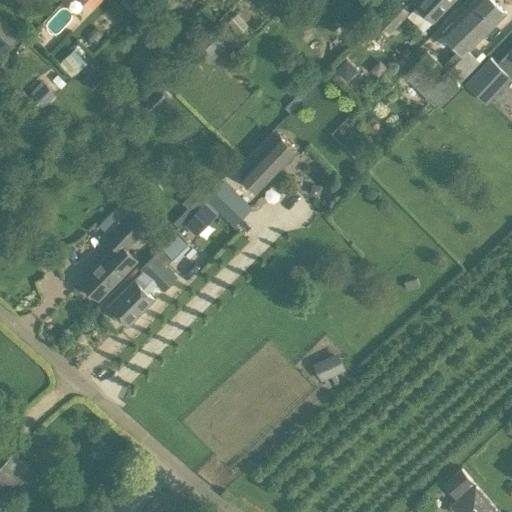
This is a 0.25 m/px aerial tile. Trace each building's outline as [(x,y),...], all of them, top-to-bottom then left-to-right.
[(386,33),(408,11),(404,6),(398,0),(394,0),(381,15),(375,21),(386,33)] [(506,12),(494,0),(472,0),(441,31),(458,48),(442,63),(427,49),(403,73),(436,106),(480,61),(468,49),(506,12)] [(422,28),(431,19),(432,20),(452,0),(416,0),(414,2),(420,7),(410,17),(422,28)] [(0,45),(14,31),(0,17),(0,45)] [(195,48),(201,53),(216,37),(211,32),(195,48)] [(212,59),(227,45),(219,36),(204,50),(212,59)] [(61,61),(75,75),(92,58),(78,44),(61,61)] [(510,76),(511,77),(511,46),(508,50),(509,50),(498,62),(490,54),(463,83),(486,103),(510,76)] [(346,79),(356,68),(346,58),(335,68),(346,79)] [(85,76),(93,85),(106,75),(98,66),(85,76)] [(33,88),(44,102),(56,92),(45,78),(33,88)] [(159,82),(138,101),(152,116),(172,96),(159,82)] [(280,134),(241,174),(256,189),(295,149),(280,134)] [(205,197),(232,224),(250,206),(223,179),(205,197)] [(137,258),(125,247),(145,227),(129,211),(105,235),(115,245),(81,280),(99,297),(137,258)] [(166,262),(170,258),(159,247),(140,267),(142,269),(156,284),(162,289),(177,274),(166,262)] [(156,284),(142,269),(107,305),(126,324),(152,299),(147,293),(156,284)] [(316,365),(323,382),(347,371),(339,354),(316,365)] [(23,479),(27,483),(35,474),(27,467),(28,466),(9,450),(0,460),(0,484),(7,491),(15,481),(19,483),(23,479)] [(498,511),(478,489),(472,482),(473,481),(461,466),(442,482),(454,497),(448,503),(456,511),(498,511)]
